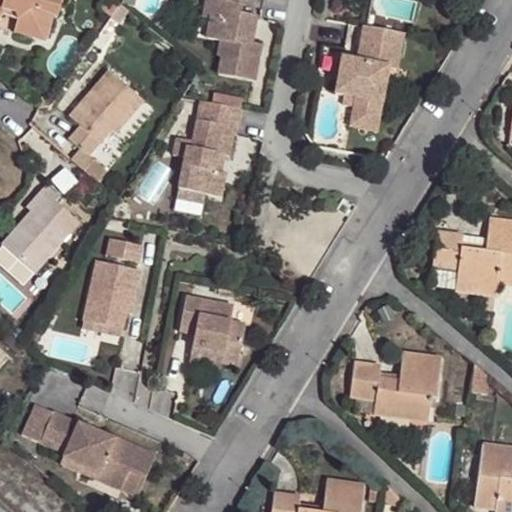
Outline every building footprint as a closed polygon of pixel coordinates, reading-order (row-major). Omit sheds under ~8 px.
[(45,41),(61,0),(0,0),(0,18),(5,12),(7,12),(12,13),(16,15),(17,20),(17,24),(14,30),(45,41)] [(116,4),(111,0),(108,0),(98,13),(112,25),(123,9),(116,4)] [(236,0),(202,0),(202,3),(220,7),(217,22),(211,21),(207,43),(219,45),(216,61),(219,62),(216,79),(252,86),(259,49),(250,48),(255,22),(239,18),(240,9),(235,8),(236,0)] [(220,7),(202,3),(198,19),(211,21),(217,22),(220,7)] [(123,9),(112,25),(120,30),(131,16),(123,9)] [(366,31),(362,30),(355,65),(342,63),(335,98),(356,102),(352,123),(380,127),(390,71),(400,73),(407,38),(366,31)] [(81,155),(70,167),(96,189),(106,177),(88,160),(113,131),(117,135),(145,102),(109,70),(71,115),(85,128),(70,145),(81,155)] [(239,112),(200,106),(192,151),(175,148),(170,175),(179,177),(176,196),(201,201),(219,204),(223,180),(219,179),(212,178),(215,160),(222,162),(226,162),(232,133),(235,133),(239,112)] [(378,138),(380,127),(352,123),(350,132),(378,138)] [(219,179),(222,162),(215,160),(212,178),(219,179)] [(61,197),(47,185),(27,207),(32,212),(3,244),(35,273),(80,222),(57,201),(61,197)] [(201,201),(176,196),(175,206),(199,210),(201,201)] [(336,214),(348,220),(354,210),(343,203),(336,214)] [(354,210),(348,220),(351,222),(358,212),(354,210)] [(511,227),(485,224),(481,241),(432,235),(426,289),(492,299),(493,287),(511,288),(511,227)] [(142,249),(110,243),(107,261),(139,267),(142,249)] [(129,309),(134,310),(140,276),(97,267),(86,326),(125,334),(127,318),(129,309)] [(225,357),(239,359),(244,331),(230,328),(232,313),(185,304),(181,327),(196,330),(194,338),(192,350),(225,357)] [(125,334),(86,326),(84,335),(123,342),(125,334)] [(196,330),(181,327),(180,336),(194,338),(196,330)] [(380,369),(354,366),(350,398),(380,404),(379,418),(427,423),(432,399),(436,400),(442,362),(403,356),(399,385),(378,382),(380,369)] [(238,368),(239,359),(225,357),(223,365),(238,368)] [(95,476),(91,484),(117,496),(127,477),(143,485),(154,460),(111,441),(109,443),(31,407),(17,437),(61,457),(60,460),(95,476)] [(7,429),(0,440),(11,449),(13,443),(12,435),(7,429)] [(511,511),(511,456),(485,453),(477,511),(511,511)] [(56,467),(91,484),(95,476),(60,460),(56,467)] [(361,511),(364,490),(326,485),(322,511),(297,511),(300,501),(274,498),(271,511),(361,511)] [(401,504),(385,489),(383,507),(400,510),(401,504)]
